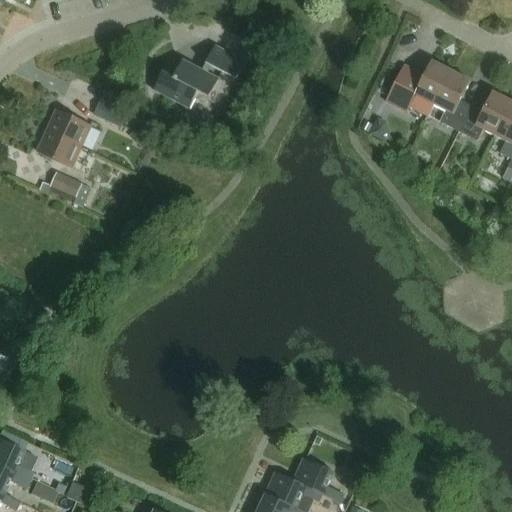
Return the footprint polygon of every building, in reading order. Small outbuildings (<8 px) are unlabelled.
[(167,70),(155,91),(191,110),(197,99),(205,104),(209,102),(212,96),(240,112),(261,72),(245,63),(246,62),(217,47),(208,65),(224,74),(220,80),(185,61),(179,72),(172,69),(167,70)] [(434,108),(451,73),(432,63),(425,76),(405,66),(386,103),(406,113),(409,108),(428,118),(434,108)] [(459,133),(472,108),(461,102),(471,83),(451,73),(434,108),(445,113),(440,124),(459,133)] [(495,139),(511,105),(511,103),(493,94),(483,113),(472,108),(459,133),(477,142),(482,132),(495,139)] [(501,155),(511,160),(511,162),(503,180),(510,183),(511,179),(511,105),(495,139),(506,145),(501,155)] [(137,123),(100,106),(95,118),(132,135),(137,123)] [(49,132),(82,147),(91,127),(58,111),(49,132)] [(142,149),(156,134),(145,123),(131,138),(142,149)] [(72,169),(82,147),(49,132),(39,154),(72,169)] [(50,186),(43,183),(40,191),(48,195),(50,192),(84,208),(92,190),(56,174),(50,186)] [(0,392),(21,348),(13,344),(5,360),(0,358),(0,392)] [(0,440),(0,467),(28,481),(32,473),(17,465),(24,451),(0,440)] [(305,460),(295,481),(323,494),(322,495),(340,503),(344,495),(328,488),(335,474),(305,460)] [(0,467),(0,493),(3,494),(9,482),(25,489),(28,481),(0,467)] [(276,473),(266,495),(297,509),(304,495),(319,502),(322,495),(323,494),(295,481),(276,473)] [(86,507),(93,492),(73,482),(66,497),(86,507)] [(32,483),(27,494),(41,500),(45,489),(32,483)] [(0,502),(15,510),(19,502),(3,494),(0,493),(0,502)] [(266,495),(258,511),(304,511),(297,509),(266,495)]
